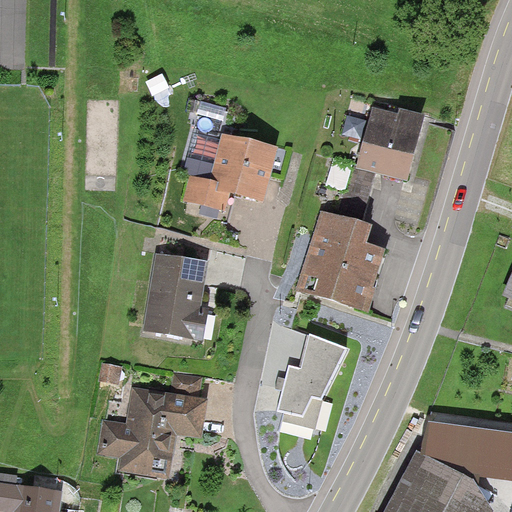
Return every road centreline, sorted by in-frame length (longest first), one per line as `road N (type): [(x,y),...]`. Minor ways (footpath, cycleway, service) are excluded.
road 1 (secondary): [(511,25),(428,303),(333,511)]
road 2 (residential): [(284,511),(249,454),(236,400),(268,261)]
